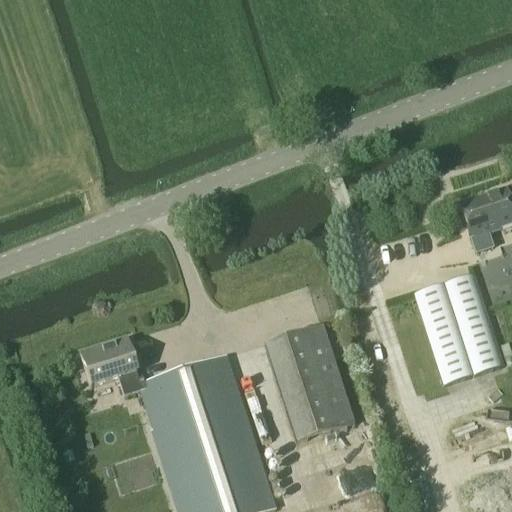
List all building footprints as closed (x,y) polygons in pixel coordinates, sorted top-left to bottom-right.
[(511,226),(511,217),(504,194),(459,209),(469,241),(480,237),(480,239),(499,233),(498,231),(511,226)] [(414,298),(443,390),(502,372),(472,280),(414,298)] [(331,294),(311,302),(320,326),(340,318),(331,294)] [(293,447),(353,428),(322,329),(262,348),(293,447)] [(127,343),(79,358),(89,391),(117,382),(123,399),(139,394),(138,388),(134,376),(136,375),(127,343)] [(275,511),(227,360),(138,388),(176,511),(275,511)]
